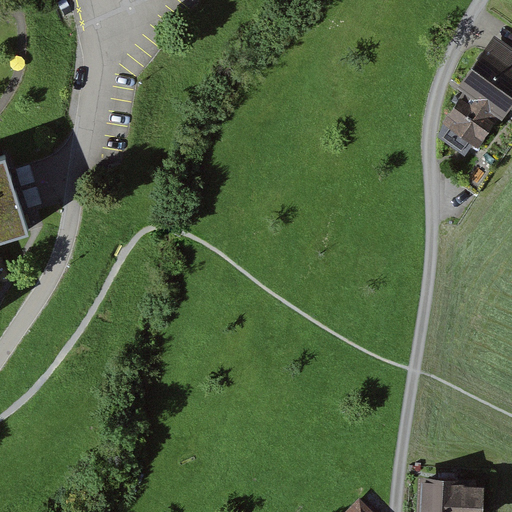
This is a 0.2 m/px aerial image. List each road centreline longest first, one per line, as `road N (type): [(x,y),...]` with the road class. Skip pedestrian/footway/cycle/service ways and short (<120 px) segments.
road 1 (residential): [(486,0),(453,52),(430,137),(429,224),(398,511)]
road 2 (residential): [(0,356),(54,277),(68,240),(93,0)]
